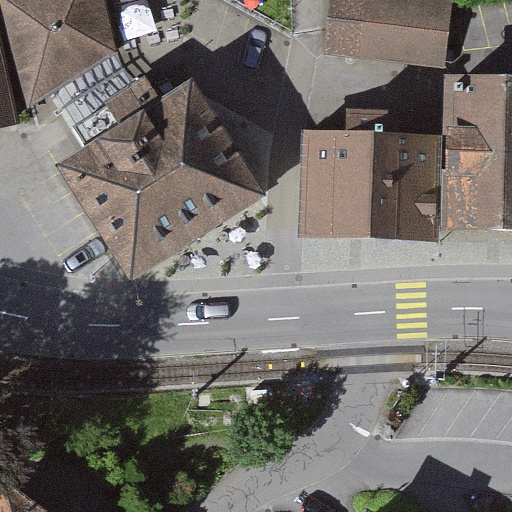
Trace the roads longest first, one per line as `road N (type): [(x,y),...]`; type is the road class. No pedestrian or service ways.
road 1 (secondary): [(364,314),(93,326),(0,313)]
road 2 (residential): [(219,511),(226,501),(328,455),(363,401),(364,314)]
road 3 (secondary): [(511,311),(364,314)]
